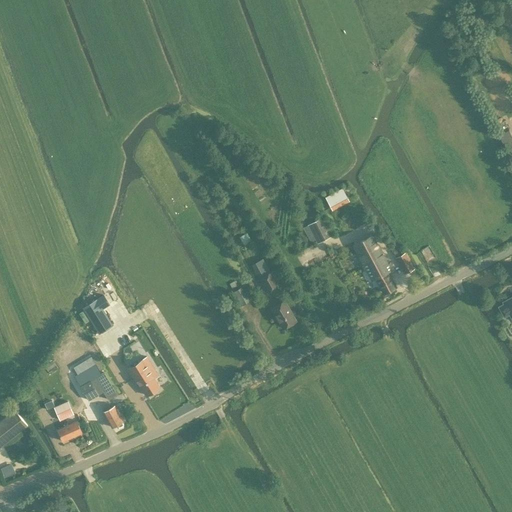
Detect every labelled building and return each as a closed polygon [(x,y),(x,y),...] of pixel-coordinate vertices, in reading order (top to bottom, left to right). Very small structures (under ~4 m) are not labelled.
[(511,144),(511,137),(509,130),(499,135),(505,148),(511,144)] [(342,187),(325,197),(329,205),(331,205),(347,196),(342,187)] [(333,235),(324,217),(308,225),(317,243),(333,235)] [(247,233),(241,237),(244,243),(250,239),(247,233)] [(385,293),(396,288),(387,271),(391,269),(372,234),(354,244),(372,279),(376,277),(385,293)] [(406,273),(415,267),(406,252),(397,258),(406,273)] [(259,278),(269,272),(262,259),(252,265),(259,278)] [(261,278),(269,291),(279,285),(271,272),(261,278)] [(248,300),(241,287),(232,292),(240,305),(248,300)] [(103,295),(83,308),(99,333),(112,325),(102,309),(109,304),(103,295)] [(499,306),(504,315),(509,313),(511,318),(511,317),(511,297),(504,302),(505,304),(499,306)] [(284,328),(297,320),(285,300),(272,308),(284,328)] [(147,357),(129,368),(136,380),(138,379),(147,395),(160,387),(154,378),(158,375),(147,357)] [(81,385),(80,385),(89,400),(103,391),(108,400),(117,395),(104,372),(101,373),(96,363),(75,376),(81,385)] [(73,414),(71,408),(67,400),(55,406),(58,413),(57,414),(60,420),(73,414)] [(112,427),(123,421),(115,405),(104,411),(112,427)] [(85,412),(85,414),(86,417),(87,419),(90,420),(92,419),(94,418),(95,416),(96,414),(92,409),(88,409),(86,410),(85,412)] [(0,447),(27,425),(15,410),(0,421),(0,447)] [(64,441),(82,433),(77,421),(58,429),(64,441)]
